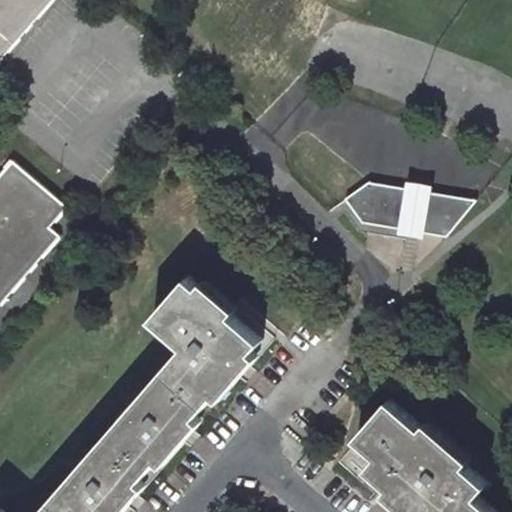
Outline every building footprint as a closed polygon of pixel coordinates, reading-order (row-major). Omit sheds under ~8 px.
[(0,0),(0,67),(59,0),(0,0)] [(18,159),(0,180),(0,310),(65,237),(54,227),(73,207),(18,159)] [(413,188),(368,181),(344,199),(363,223),(408,228),(413,188)] [(480,197),(424,189),(418,230),(450,234),(480,197)] [(123,511),(267,349),(191,282),(154,325),(187,353),(47,511),(123,511)] [(493,489),(395,404),(361,444),(382,463),(371,475),(413,511),(494,511),(483,502),(493,489)]
